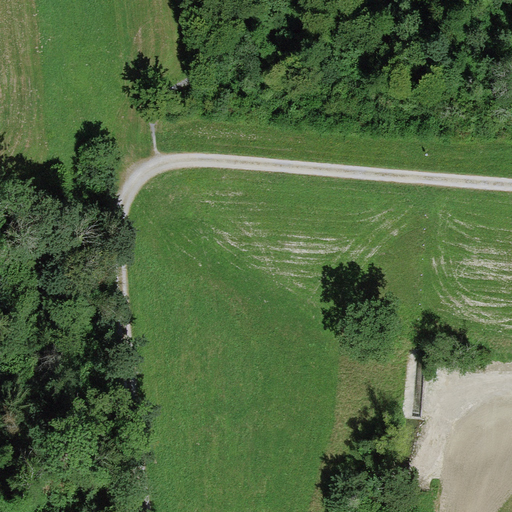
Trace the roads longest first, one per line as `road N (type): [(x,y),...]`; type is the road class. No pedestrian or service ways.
road 1 (track): [(511,186),(197,159),(159,163),(135,176),(117,205),(98,332),(131,511)]
road 2 (track): [(214,0),(153,124),(159,163)]
